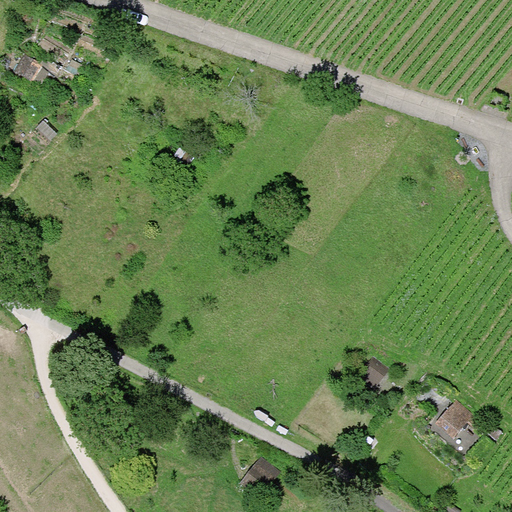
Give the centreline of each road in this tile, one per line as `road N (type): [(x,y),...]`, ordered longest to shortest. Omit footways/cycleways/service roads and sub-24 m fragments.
road 1 (track): [(396,511),(340,471),(0,296)]
road 2 (unclassified): [(509,131),(112,0)]
road 3 (track): [(42,319),(45,377),(85,469),(114,511)]
